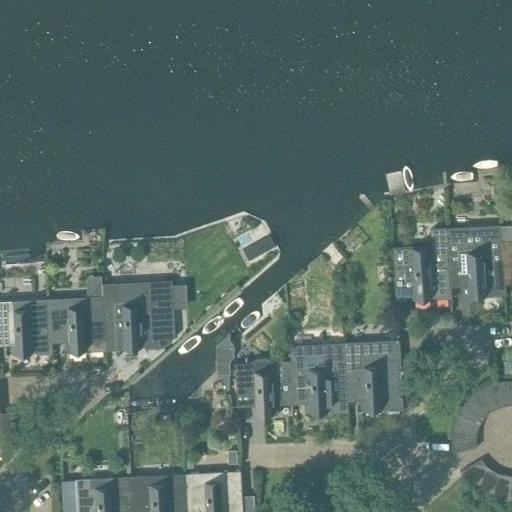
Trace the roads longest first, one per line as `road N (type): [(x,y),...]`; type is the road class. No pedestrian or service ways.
road 1 (residential): [(1,490),(94,391),(2,394)]
road 2 (residential): [(374,450),(474,359),(472,336),(414,339)]
road 3 (residential): [(245,456),(374,450)]
